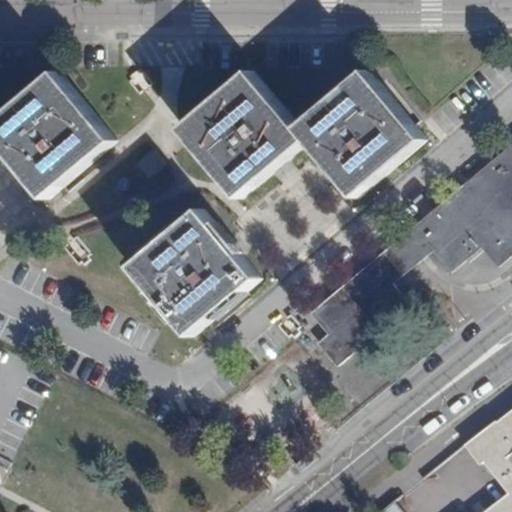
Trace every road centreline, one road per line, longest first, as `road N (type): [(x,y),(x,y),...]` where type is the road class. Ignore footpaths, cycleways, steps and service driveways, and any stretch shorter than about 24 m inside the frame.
road 1 (residential): [(0,297),(167,382),(188,377),(213,365),(511,101)]
road 2 (tertiary): [(380,13),(0,15)]
road 3 (secondary): [(292,511),(511,339)]
road 4 (tertiary): [(511,12),(380,13)]
